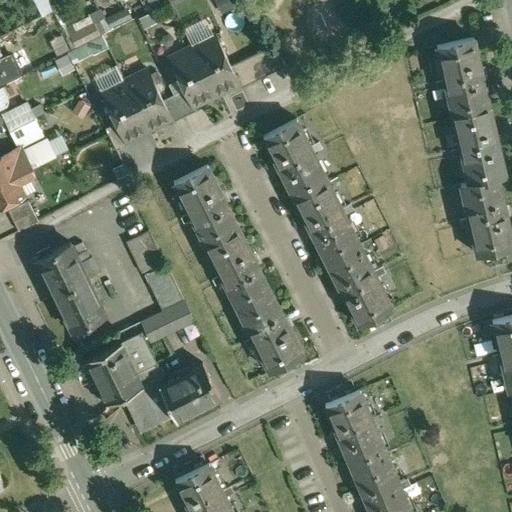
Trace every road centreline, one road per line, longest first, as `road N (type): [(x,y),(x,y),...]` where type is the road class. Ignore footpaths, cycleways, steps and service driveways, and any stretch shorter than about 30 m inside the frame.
road 1 (residential): [(472,0),(27,234)]
road 2 (residential): [(511,284),(89,487)]
road 3 (tertiary): [(0,300),(89,487)]
